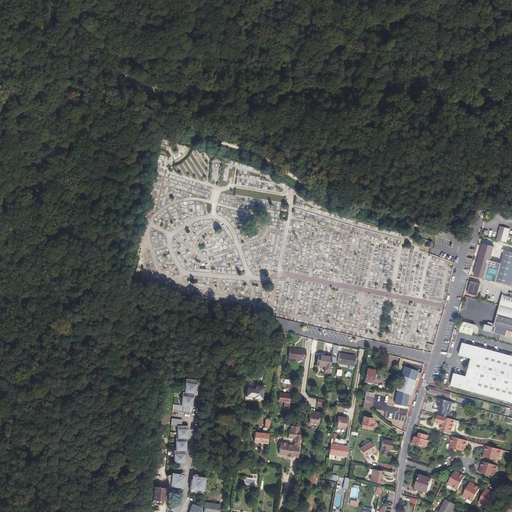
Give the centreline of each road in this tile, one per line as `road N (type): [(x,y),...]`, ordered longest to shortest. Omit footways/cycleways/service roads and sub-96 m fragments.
road 1 (track): [(0,90),(511,92)]
road 2 (track): [(435,231),(306,187),(251,152),(208,139),(117,64),(88,0)]
road 3 (track): [(55,511),(75,271),(68,90)]
road 4 (track): [(0,393),(17,365),(7,314),(15,243),(27,227),(52,112),(41,90)]
road 5 (residential): [(434,360),(242,314)]
road 6 (residential): [(434,360),(472,217)]
road 7 (track): [(242,314),(117,283),(122,265)]
